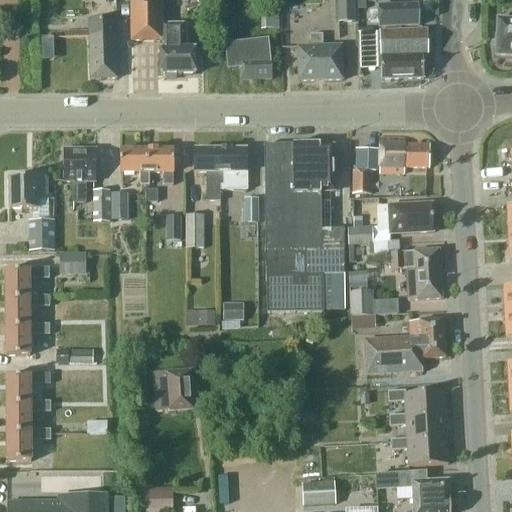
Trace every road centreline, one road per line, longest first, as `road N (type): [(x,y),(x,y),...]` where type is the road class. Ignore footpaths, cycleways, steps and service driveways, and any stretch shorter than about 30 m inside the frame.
road 1 (tertiary): [(0,115),(459,108)]
road 2 (tertiary): [(480,511),(459,108)]
